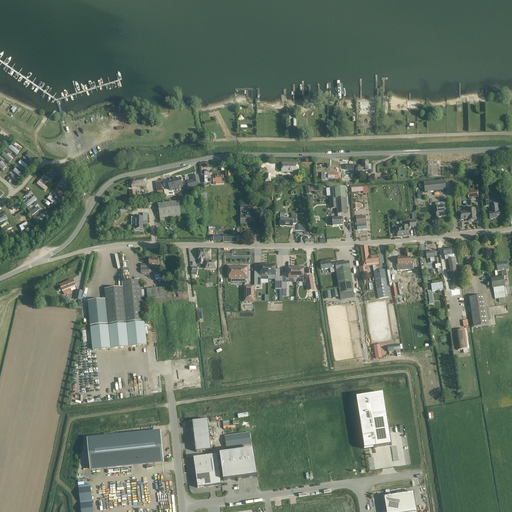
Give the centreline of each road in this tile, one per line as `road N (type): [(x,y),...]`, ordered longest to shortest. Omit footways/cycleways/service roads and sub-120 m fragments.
road 1 (tertiary): [(37,261),(71,238),(109,182),(133,173),(223,156),(511,148)]
road 2 (unclassified): [(37,261),(122,245),(313,246),(511,228)]
road 3 (unclassified): [(359,482),(182,507)]
road 4 (unclassified): [(182,507),(165,364)]
